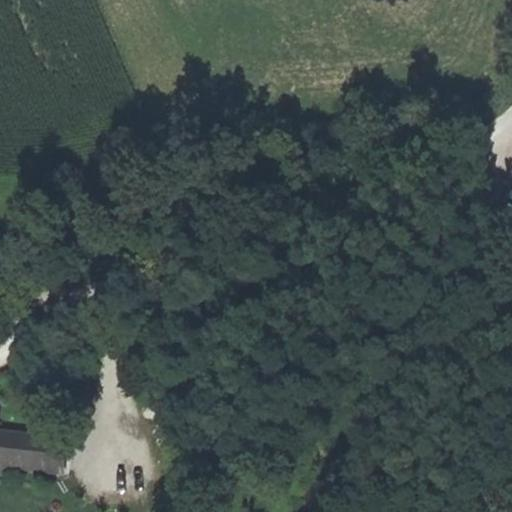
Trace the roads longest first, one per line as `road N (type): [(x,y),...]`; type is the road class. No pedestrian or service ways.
road 1 (track): [(511,115),(466,146),(90,301)]
road 2 (unknown): [(90,301),(135,464)]
road 3 (track): [(511,290),(495,201),(501,123)]
